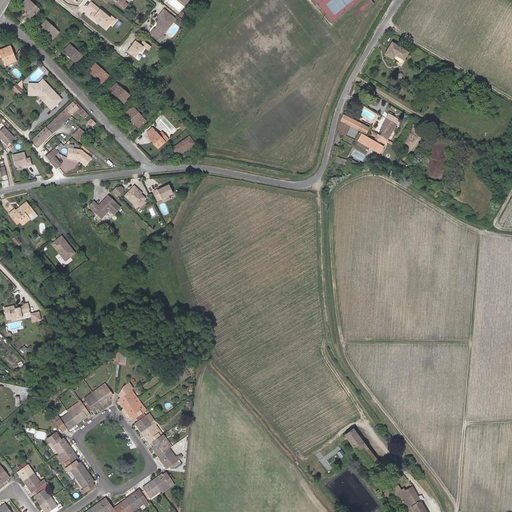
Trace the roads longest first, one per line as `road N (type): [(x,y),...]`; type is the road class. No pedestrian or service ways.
road 1 (track): [(457,509),(345,353),(332,196),(374,173),(478,231),(511,237)]
road 2 (residential): [(383,24),(348,84),(315,179),(294,185),(196,166),(154,170)]
road 3 (track): [(494,224),(478,231),(456,511)]
road 4 (residential): [(0,17),(154,170)]
road 5 (residential): [(105,485),(118,491),(153,467),(115,411),(77,438)]
road 6 (residential): [(154,170),(0,192)]
road 7 (track): [(511,100),(397,33),(387,18)]
